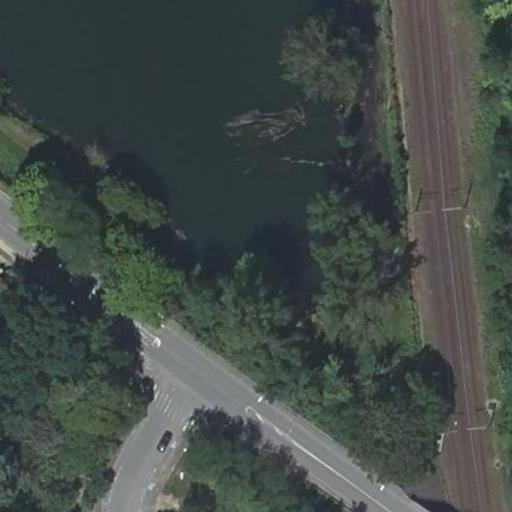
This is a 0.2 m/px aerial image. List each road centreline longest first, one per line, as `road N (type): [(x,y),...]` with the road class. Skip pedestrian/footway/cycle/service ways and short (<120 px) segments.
road 1 (tertiary): [(0,218),(194,374)]
road 2 (tertiary): [(194,374),(396,511)]
road 3 (residential): [(194,374),(169,405),(131,485),(130,511)]
